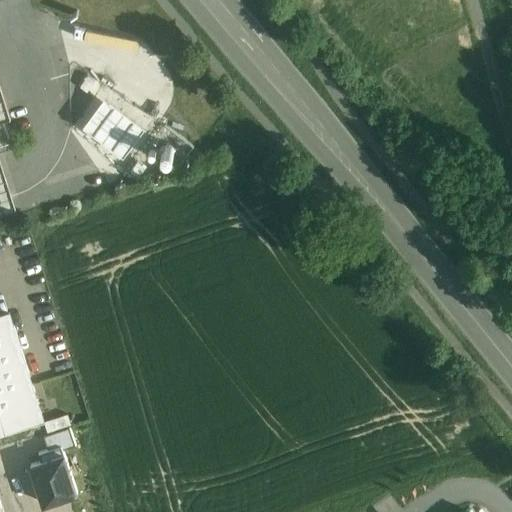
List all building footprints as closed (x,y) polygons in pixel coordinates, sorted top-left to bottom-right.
[(0,114),(2,114),(12,111),(0,71),(0,114)] [(2,114),(0,114),(0,148),(12,145),(2,114)] [(0,154),(0,217),(18,212),(0,154)] [(70,181),(92,175),(88,161),(66,167),(70,181)] [(45,421),(14,324),(13,324),(10,313),(0,315),(0,411),(1,414),(0,414),(6,434),(45,421)] [(62,448),(42,455),(44,461),(32,465),(45,503),(77,492),(62,448)]
